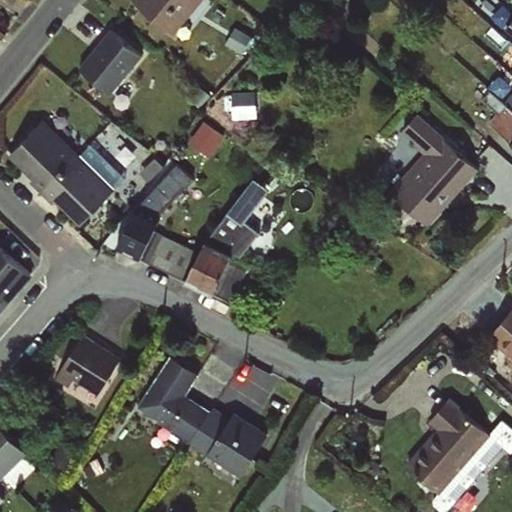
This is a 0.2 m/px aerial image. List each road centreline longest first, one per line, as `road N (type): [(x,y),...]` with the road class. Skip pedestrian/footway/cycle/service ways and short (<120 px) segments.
road 1 (residential): [(511,234),(385,356),(317,373),(184,305),(98,274),(77,275)]
road 2 (residential): [(77,275),(0,179)]
